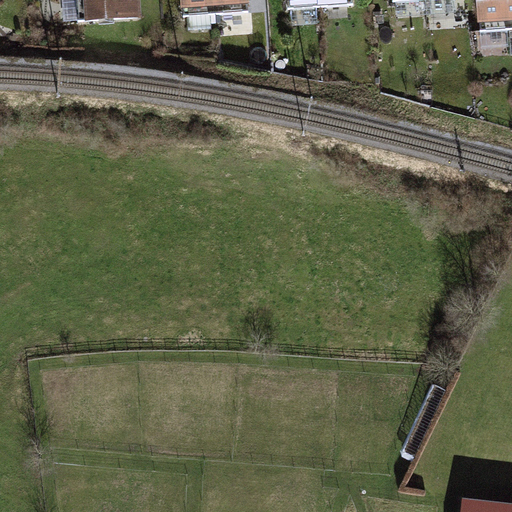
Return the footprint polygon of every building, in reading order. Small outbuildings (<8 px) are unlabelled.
[(138,0),(74,0),(75,24),(139,22),(138,0)] [(176,0),(177,18),(246,15),(244,0),(176,0)] [(287,0),(288,8),(353,4),(352,0),(287,0)] [(511,0),(478,0),(481,34),(511,31),(511,0)] [(511,511),(511,507),(458,502),(456,511),(511,511)]
